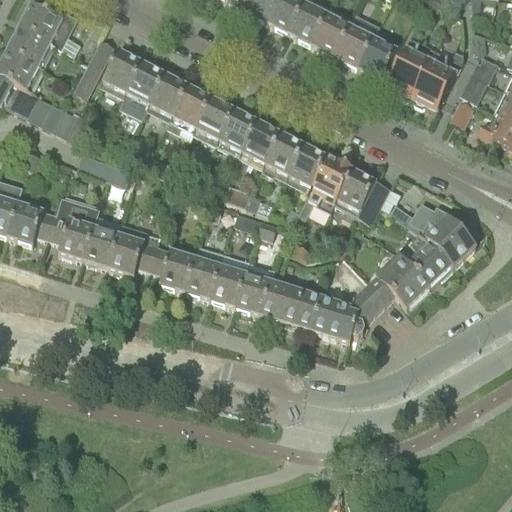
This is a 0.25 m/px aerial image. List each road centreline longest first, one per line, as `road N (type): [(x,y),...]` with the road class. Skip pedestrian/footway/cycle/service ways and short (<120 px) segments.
road 1 (residential): [(469,186),(106,0)]
road 2 (residential): [(0,337),(303,406)]
road 3 (residential): [(511,318),(404,383),(303,406)]
road 4 (residential): [(303,406),(356,426),(398,417),(511,356)]
